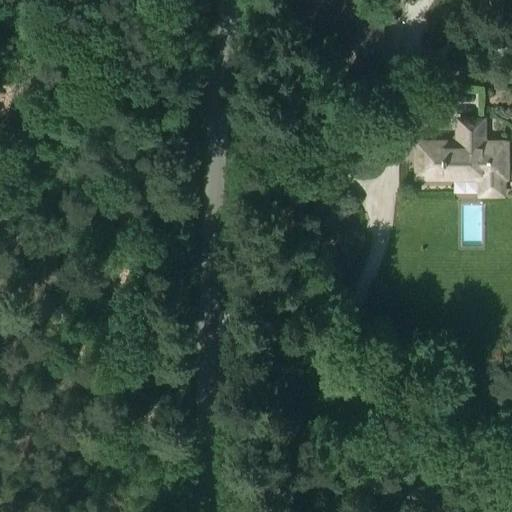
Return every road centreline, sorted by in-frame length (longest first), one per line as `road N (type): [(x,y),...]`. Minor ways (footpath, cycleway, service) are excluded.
road 1 (unclassified): [(208,511),(208,264),(228,0)]
road 2 (track): [(0,11),(219,113)]
